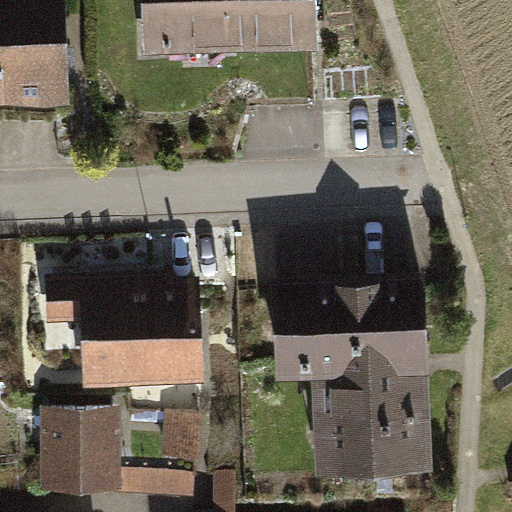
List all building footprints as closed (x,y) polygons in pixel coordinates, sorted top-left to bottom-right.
[(0,0),(0,106),(73,104),(69,0),(0,0)] [(144,0),(147,54),(323,48),(320,0),(144,0)] [(88,385),(206,380),(202,276),(169,277),(168,269),(47,274),(49,321),(85,320),(88,385)] [(320,475),(437,470),(429,269),(275,276),(280,380),(316,378),(320,475)] [(196,471),(124,467),(123,405),(43,403),(45,487),(196,495),(196,471)] [(205,410),(166,408),(164,457),(202,458),(205,410)] [(236,511),(237,469),(214,469),(214,511),(236,511)]
